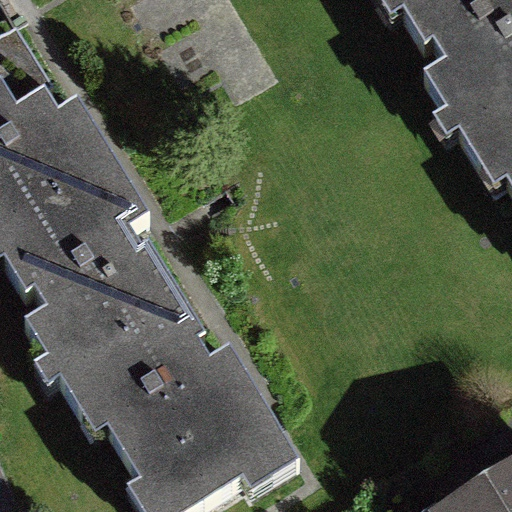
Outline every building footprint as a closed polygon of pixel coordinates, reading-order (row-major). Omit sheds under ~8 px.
[(445,74),(424,87),(452,133),(511,96),(511,0),(392,0),(389,2),(425,60),(433,55),(445,74)] [(0,242),(114,172),(78,114),(57,126),(46,107),(53,103),(17,43),(0,52),(0,242)] [(511,96),(452,133),(481,180),(494,172),(511,201),(511,96)] [(114,172),(0,242),(0,264),(26,307),(35,301),(46,320),(25,333),(53,379),(177,303),(149,257),(141,262),(129,243),(150,230),(114,172)] [(205,349),(177,303),(53,379),(82,426),(95,419),(152,511),(208,511),(289,462),(292,461),(230,360),(209,373),(198,354),(205,349)] [(511,511),(511,473),(449,511),(511,511)]
